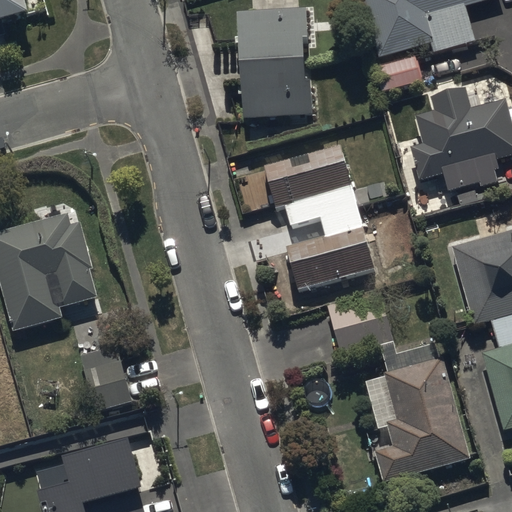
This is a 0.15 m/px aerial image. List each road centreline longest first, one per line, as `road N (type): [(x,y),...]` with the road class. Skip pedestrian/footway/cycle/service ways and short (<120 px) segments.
road 1 (residential): [(271,511),(149,81)]
road 2 (residential): [(149,81),(0,124)]
